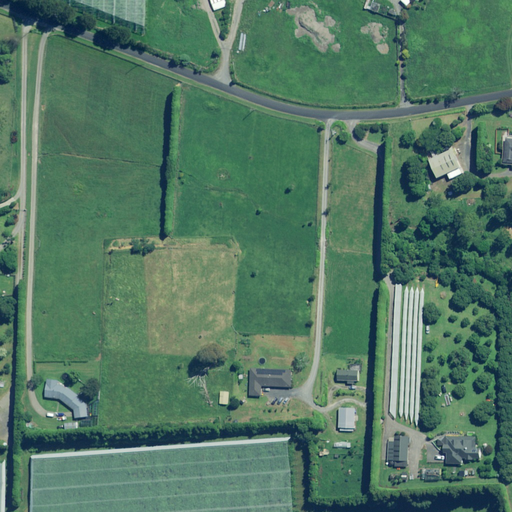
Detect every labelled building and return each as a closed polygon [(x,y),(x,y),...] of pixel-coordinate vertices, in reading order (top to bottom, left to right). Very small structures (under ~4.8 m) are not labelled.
[(226,5),(224,0),(209,0),(213,10),(226,5)] [(372,0),(366,0),(363,7),(369,9),(372,0)] [(191,42),(196,42),(197,30),(193,30),(193,24),(187,24),(187,30),(185,30),(185,34),(194,34),(194,36),(191,36),(191,42)] [(511,138),(504,138),(503,162),(511,162),(511,138)] [(461,173),(451,149),(439,155),(436,149),(431,151),(434,157),(428,160),(435,178),(446,173),(449,178),(461,173)] [(395,283),(389,411),(395,418),(401,283),(395,283)] [(407,286),(403,286),(398,418),(402,418),(407,286)] [(413,287),(409,286),(403,422),(407,422),(413,287)] [(418,287),(414,287),(409,426),(413,426),(418,287)] [(423,288),(419,288),(414,427),(418,427),(423,288)] [(290,370),(249,369),(248,395),(261,396),(261,386),(290,387),(290,370)] [(357,381),(357,371),(337,370),(336,380),(347,381),(347,383),(353,384),(353,381),(357,381)] [(85,418),(88,417),(88,414),(87,411),(86,408),(85,405),(83,402),(81,399),(79,397),(77,394),(75,392),(72,390),(70,388),(67,387),(64,385),(61,384),(58,383),(58,381),(46,379),(46,383),(45,383),(44,397),(59,399),(72,410),(73,419),(77,418),(78,421),(86,420),(85,418)] [(339,428),(339,431),(352,431),(352,428),(353,428),(354,408),(339,408),(338,428),(339,428)] [(442,453),(446,453),(446,463),(461,464),(461,459),(479,459),(479,448),(475,448),(475,436),(446,436),(443,436),(443,445),(442,445),(442,453)] [(408,437),(394,437),(393,442),(388,442),(387,460),(394,461),(394,466),(406,467),(408,437)] [(439,469),(420,469),(420,479),(439,480),(439,469)]
